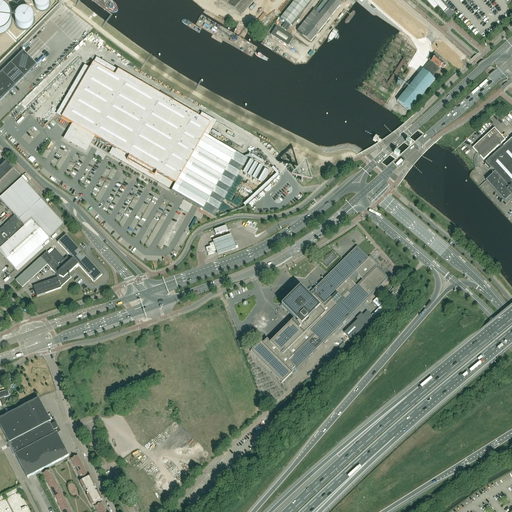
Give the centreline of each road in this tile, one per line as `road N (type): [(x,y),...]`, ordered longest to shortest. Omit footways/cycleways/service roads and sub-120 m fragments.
road 1 (motorway): [(425,313),(252,511)]
road 2 (primary): [(355,179),(278,239),(153,290)]
road 3 (primary): [(159,303),(261,265),(358,197)]
road 4 (motorway): [(429,382),(270,511)]
road 5 (motorway): [(429,382),(285,511)]
road 6 (primary): [(499,52),(355,179)]
road 7 (unclassified): [(114,511),(42,345)]
road 8 (primary): [(370,186),(505,67)]
road 9 (motorway): [(393,434),(511,333)]
road 10 (secondary): [(485,287),(370,186)]
road 11 (unclassified): [(153,290),(72,203),(44,185)]
road 12 (motorway): [(383,511),(511,430)]
road 13 (unclassified): [(44,185),(142,293)]
